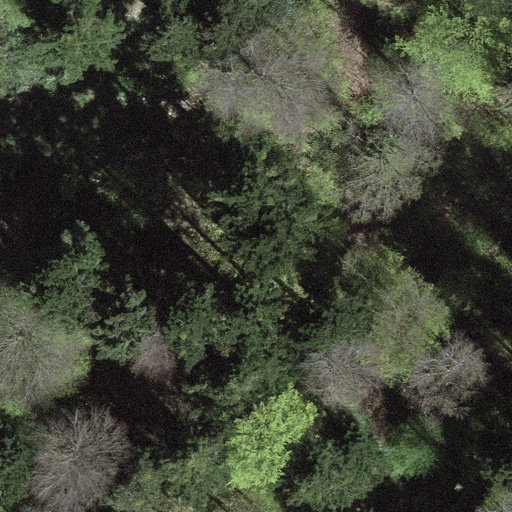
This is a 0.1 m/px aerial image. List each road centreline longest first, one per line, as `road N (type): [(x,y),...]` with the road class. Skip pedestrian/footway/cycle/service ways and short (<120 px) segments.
road 1 (track): [(348,0),(371,225),(373,433),(365,511)]
road 2 (track): [(141,0),(0,255)]
